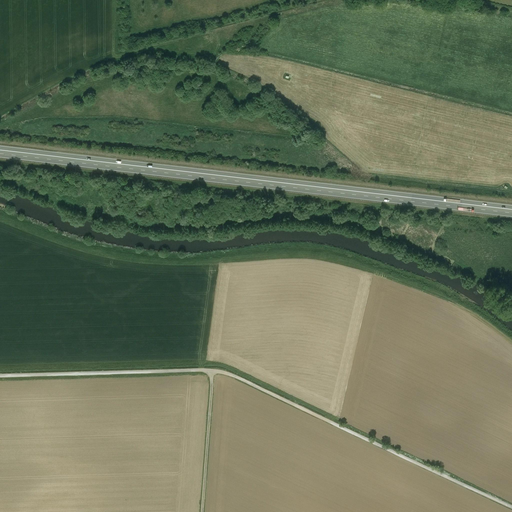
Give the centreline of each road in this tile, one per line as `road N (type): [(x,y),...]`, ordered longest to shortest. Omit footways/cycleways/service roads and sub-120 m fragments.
road 1 (track): [(0,374),(209,368),(511,505)]
road 2 (trunk): [(0,154),(511,214)]
road 3 (trunk): [(511,207),(0,149)]
road 4 (track): [(209,368),(199,511)]
